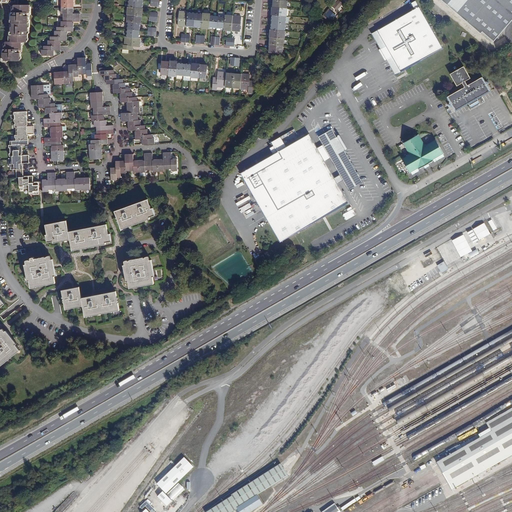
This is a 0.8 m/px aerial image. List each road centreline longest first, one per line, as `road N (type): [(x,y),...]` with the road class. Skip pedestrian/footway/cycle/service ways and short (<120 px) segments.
road 1 (primary): [(0,467),(511,173)]
road 2 (primary): [(296,284),(0,454)]
road 3 (primary): [(511,161),(296,284)]
road 4 (residential): [(0,240),(5,265),(29,301),(77,328),(149,339)]
road 5 (residential): [(259,0),(253,56),(163,47),(166,0)]
road 6 (unclassified): [(403,195),(332,70)]
road 7 (residential): [(101,167),(44,166),(20,84)]
road 8 (primary): [(403,195),(385,225),(296,284)]
road 9 (unclassified): [(511,133),(403,195)]
